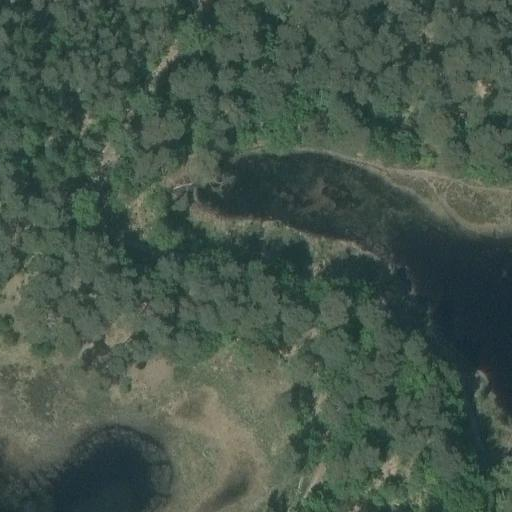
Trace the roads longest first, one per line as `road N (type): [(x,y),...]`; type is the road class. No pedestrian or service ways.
road 1 (track): [(488,511),(449,390),(370,299),(298,277),(149,255),(72,212)]
road 2 (track): [(72,212),(210,0)]
road 3 (track): [(298,277),(323,441),(302,511)]
